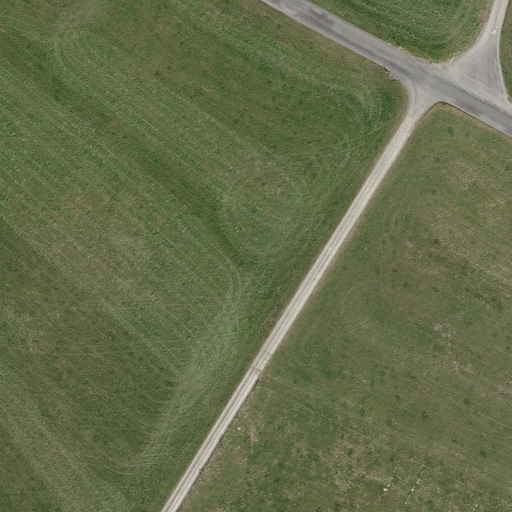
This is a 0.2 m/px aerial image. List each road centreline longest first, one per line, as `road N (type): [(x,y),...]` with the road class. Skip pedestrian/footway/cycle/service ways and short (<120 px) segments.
road 1 (track): [(436,89),(171,511)]
road 2 (unclassified): [(511,133),(270,0)]
